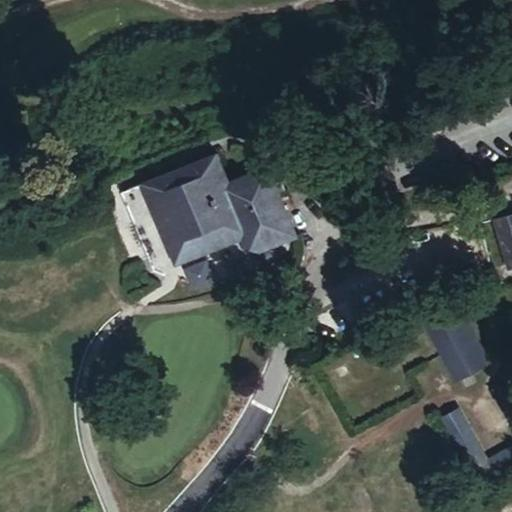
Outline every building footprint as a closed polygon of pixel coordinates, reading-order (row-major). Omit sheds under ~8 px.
[(222,153),(153,179),(183,258),(245,234),(251,252),(297,234),(271,166),(233,181),(222,153)] [(125,191),(156,269),(183,258),(153,179),(125,191)] [(511,214),(497,219),(511,270),(511,269),(511,214)] [(462,302),(429,319),(459,377),(492,359),(462,302)] [(511,431),(511,446),(487,457),(468,407),(444,417),(459,455),(453,457),(467,491),(511,473),(511,381),(495,388),(511,431)] [(407,511),(415,511),(448,501),(428,444),(388,458),(407,511)]
